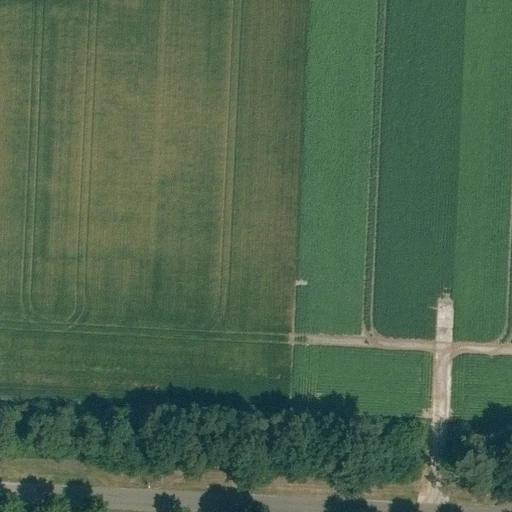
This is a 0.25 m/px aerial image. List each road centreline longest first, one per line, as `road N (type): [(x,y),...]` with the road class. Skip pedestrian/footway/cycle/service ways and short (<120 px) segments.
road 1 (unclassified): [(322,511),(0,495)]
road 2 (track): [(430,511),(443,310)]
